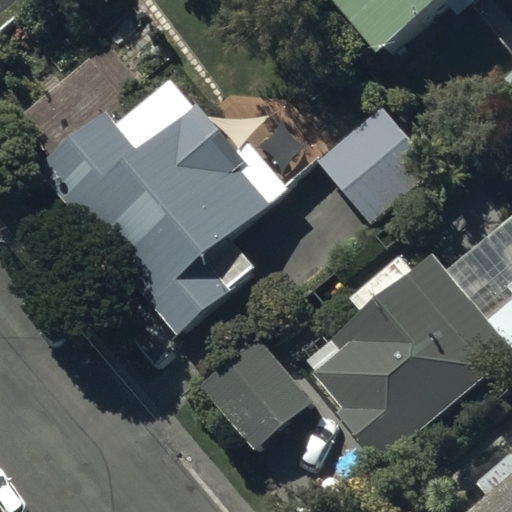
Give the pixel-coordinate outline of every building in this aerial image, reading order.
[(329,0),(388,69),(468,0),(329,0)] [(115,123),(44,179),(149,304),(120,329),(158,374),(242,303),(237,297),(260,278),(237,251),(297,200),(254,149),(242,159),(204,115),(200,119),(176,91),(125,135),(115,123)] [(388,115),(322,166),(377,233),(442,179),(388,115)] [(511,230),(455,280),(443,265),(421,285),(405,267),(357,308),(370,323),(338,351),(345,360),(317,384),(350,422),(343,427),(387,478),(511,368),(511,230)] [(263,345),(217,385),(272,449),(318,409),(263,345)] [(511,511),(511,489),(484,511),(511,511)]
